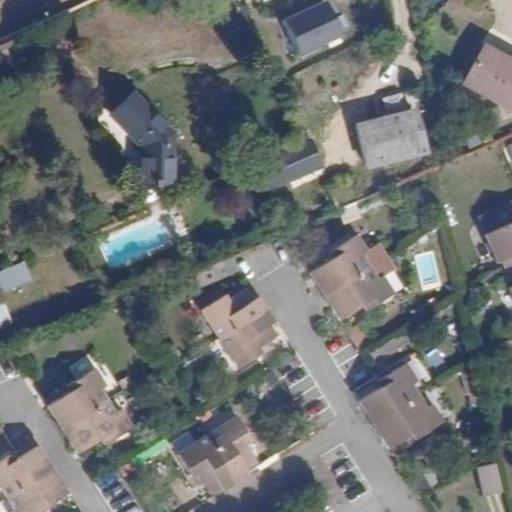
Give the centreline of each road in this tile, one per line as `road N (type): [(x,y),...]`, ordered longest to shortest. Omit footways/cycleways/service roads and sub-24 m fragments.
road 1 (residential): [(358,437),(261,278)]
road 2 (residential): [(232,511),(358,437)]
road 3 (residential): [(29,394),(105,511)]
